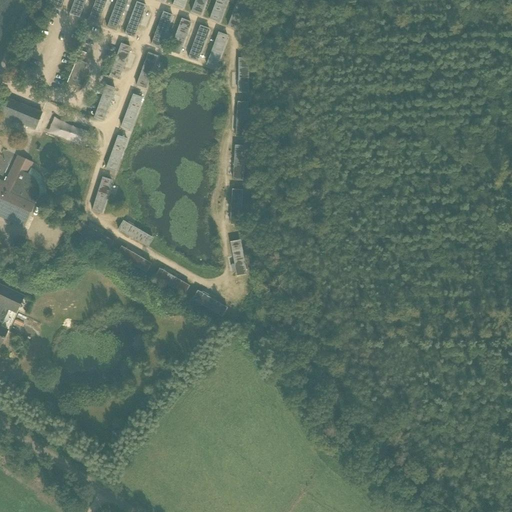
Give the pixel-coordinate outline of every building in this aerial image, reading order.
[(64,0),(53,0),(52,7),(61,10),(64,0)] [(85,0),(74,0),(70,13),(79,17),(85,0)] [(106,0),(95,0),(88,20),(97,24),(106,0)] [(127,0),(116,0),(107,27),(116,31),(127,0)] [(186,0),(175,0),(174,6),(183,9),(186,0)] [(207,0),(196,0),(192,13),(201,16),(207,0)] [(227,0),(217,0),(210,19),(219,23),(227,0)] [(248,0),(238,0),(229,26),(238,30),(248,0)] [(146,6),(137,2),(125,34),(134,38),(146,6)] [(174,16),(165,13),(153,45),(162,48),(174,16)] [(192,23),(183,20),(171,52),(180,55),(192,23)] [(33,60),(60,73),(79,33),(51,21),(33,60)] [(211,30),(202,27),(190,59),(199,62),(211,30)] [(229,37),(220,34),(208,66),(217,69),(229,37)] [(128,46),(119,43),(107,75),(116,78),(128,46)] [(157,57),(148,54),(136,85),(145,89),(157,57)] [(249,60),(239,60),(239,94),(248,94),(249,60)] [(68,84),(77,88),(86,65),(77,61),(68,84)] [(113,87),(104,84),(92,116),(101,119),(113,87)] [(142,98),(133,95),(121,127),(130,130),(142,98)] [(42,112),(18,102),(0,96),(0,115),(35,130),(36,127),(42,112)] [(248,103),(238,103),(236,137),(245,137),(248,103)] [(126,139),(117,136),(105,168),(114,171),(126,139)] [(244,147),(235,146),(232,180),(242,181),(244,147)] [(0,181),(0,216),(24,227),(35,202),(38,196),(39,192),(39,188),(38,185),(36,182),(35,179),(32,177),(29,175),(24,172),(29,161),(18,156),(5,184),(0,181)] [(110,181),(101,177),(89,209),(98,212),(110,181)] [(129,187),(120,184),(108,216),(117,219),(129,187)] [(241,191),(231,190),(229,224),(239,225),(241,191)] [(149,247),(155,237),(124,220),(118,229),(149,247)] [(84,225),(79,233),(108,250),(113,242),(84,225)] [(239,241),(230,243),(238,276),(247,274),(239,241)] [(122,247),(117,255),(146,273),(151,264),(122,247)] [(160,269),(155,278),(184,295),(189,287),(160,269)] [(9,311),(16,314),(24,297),(0,285),(0,346),(8,329),(2,326),(9,311)] [(198,292),(193,300),(222,317),(227,309),(198,292)]
